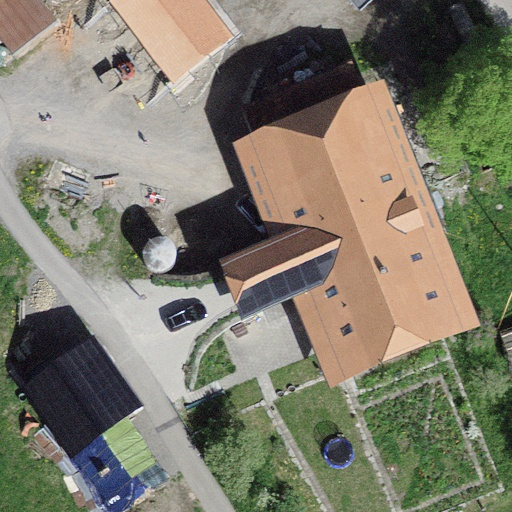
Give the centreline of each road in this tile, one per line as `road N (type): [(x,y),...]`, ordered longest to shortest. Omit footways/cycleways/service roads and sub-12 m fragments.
road 1 (track): [(224,511),(0,184)]
road 2 (unknown): [(0,91),(217,186)]
